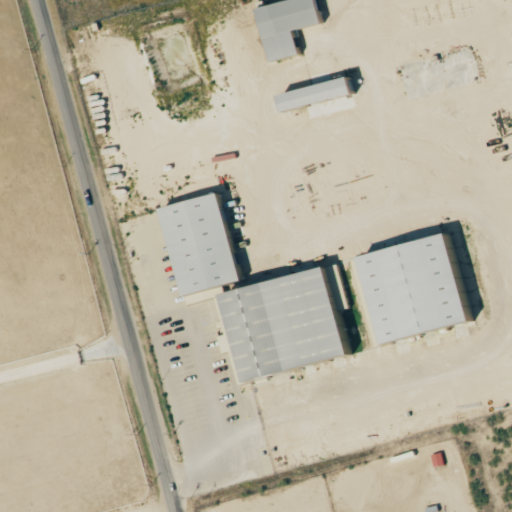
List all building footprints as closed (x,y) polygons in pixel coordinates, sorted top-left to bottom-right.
[(291,0),(265,6),(276,60),(307,54),(301,28),(330,22),(325,0),(323,0),(322,0),(291,0)] [(289,92),(293,109),(364,93),(360,76),(289,92)] [(250,278),(230,192),(170,206),(193,304),(222,297),(219,285),(250,278)] [(483,322),(462,232),(373,254),(395,343),(483,322)] [(361,356),(340,267),(236,291),(246,331),(238,332),(238,331),(222,335),(226,353),(238,350),(239,351),(245,349),(246,353),(253,351),(259,374),(254,375),(255,380),(361,356)]
